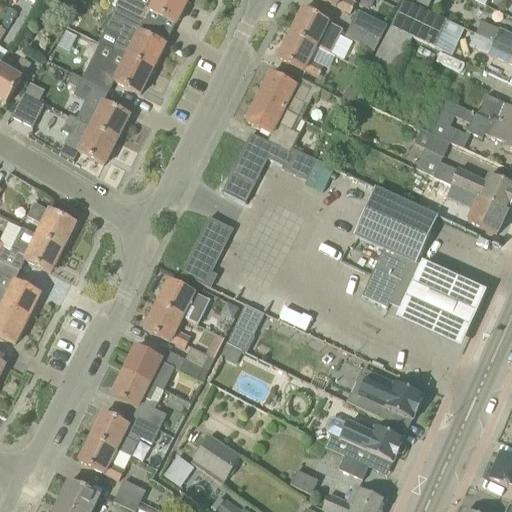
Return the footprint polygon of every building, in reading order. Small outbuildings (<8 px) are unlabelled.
[(176,26),(189,1),(186,0),(120,0),(116,9),(117,10),(145,25),(151,13),(176,26)] [(355,7),(342,0),(316,0),(336,10),(336,9),(351,16),(355,7)] [(418,0),(416,6),(428,11),(433,0),(418,0)] [(439,42),(448,23),(405,2),(392,30),(413,39),(435,50),(439,42)] [(9,10),(0,26),(8,31),(17,15),(9,10)] [(117,11),(105,33),(120,40),(114,52),(121,56),(121,57),(127,60),(153,73),(165,48),(140,35),(145,25),(117,11)] [(331,56),(337,43),(342,32),(327,25),(329,24),(303,11),(291,36),(316,49),(331,56)] [(379,41),(386,27),(358,14),(352,26),(379,41)] [(448,23),(439,42),(456,50),(465,31),(448,23)] [(511,37),(500,32),(482,24),(476,35),(511,52),(511,37)] [(373,53),(379,41),(352,26),(345,39),(373,53)] [(393,79),(413,39),(392,30),(373,69),(393,79)] [(511,52),(476,35),(470,49),(511,67),(511,52)] [(324,70),(309,63),(315,50),(330,58),(291,36),(278,61),(304,73),(319,79),(324,70)] [(88,72),(83,81),(109,95),(115,84),(140,97),(153,73),(127,60),(121,72),(103,63),(94,59),(88,72)] [(0,103),(7,107),(31,67),(22,62),(14,75),(2,68),(0,70),(0,103)] [(271,75),(259,100),(298,120),(305,106),(308,107),(313,98),(317,101),(321,93),(316,91),(300,81),(296,88),(271,75)] [(117,143),(126,124),(129,119),(104,105),(109,95),(74,77),(70,76),(67,82),(80,89),(75,98),(86,104),(76,123),(91,131),(92,130),(117,143)] [(347,94),(343,103),(350,106),(354,97),(347,94)] [(33,130),(42,113),(45,107),(23,96),(11,119),(33,130)] [(477,118),(490,124),(492,121),(511,129),(511,110),(486,98),(477,118)] [(256,106),(246,125),(271,138),(268,145),(289,155),(290,153),(291,151),(298,137),(294,135),(291,134),(298,120),(259,100),(256,106)] [(445,111),(433,137),(450,145),(452,146),(458,134),(450,131),(455,119),(470,126),(470,128),(467,134),(467,135),(471,137),(482,142),(484,137),(506,146),(505,148),(511,151),(511,129),(492,121),(490,124),(477,118),(448,104),(445,111)] [(104,168),(117,143),(92,130),(91,131),(76,123),(70,120),(62,134),(70,138),(65,147),(79,154),(79,155),(104,168)] [(450,145),(433,137),(422,132),(415,147),(443,160),(450,145)] [(245,207),(268,161),(283,169),(282,171),(308,183),(317,163),(291,151),(289,155),(268,145),(251,137),(222,196),(223,196),(245,207)] [(434,180),(433,182),(508,215),(511,205),(511,188),(489,178),(486,185),(441,165),(434,180)] [(497,237),(508,215),(433,182),(432,181),(428,191),(473,212),(468,224),(497,237)] [(417,266),(430,237),(438,219),(416,209),(375,191),(354,238),(370,246),(384,252),(370,281),(362,300),(388,311),(390,305),(402,311),(422,268),(417,266)] [(30,216),(28,220),(43,227),(38,238),(63,251),(74,230),(76,226),(35,206),(30,216)] [(12,251),(10,255),(26,263),(51,276),(63,251),(38,238),(22,230),(22,231),(12,251)] [(188,264),(181,278),(209,291),(216,277),(188,264)] [(361,292),(363,286),(358,284),(361,274),(343,267),(337,283),(361,292)] [(0,307),(28,322),(40,297),(16,284),(1,278),(0,279),(0,307)] [(198,327),(204,314),(209,304),(194,297),(195,295),(169,283),(158,307),(198,327)] [(233,323),(239,311),(227,305),(221,317),(233,323)] [(0,338),(16,347),(28,322),(0,307),(0,338)] [(186,351),(190,341),(176,334),(183,321),(198,327),(158,307),(145,332),(171,344),(186,351)] [(234,330),(227,347),(242,354),(247,356),(254,339),(234,330)] [(207,374),(224,341),(215,337),(205,357),(191,351),(185,363),(207,374)] [(236,368),(243,355),(227,347),(220,360),(236,368)] [(136,349),(124,373),(157,390),(164,394),(172,378),(175,372),(202,385),(207,374),(185,363),(168,354),(164,362),(162,361),(136,349)] [(142,413),(137,421),(159,432),(166,418),(155,413),(158,407),(151,403),(157,390),(124,373),(112,398),(142,413)] [(360,376),(347,405),(401,432),(406,420),(413,423),(424,399),(394,386),(392,390),(360,376)] [(159,433),(159,432),(137,421),(133,430),(104,415),(91,439),(117,452),(132,459),(141,441),(152,447),(159,433)] [(326,447),(325,450),(344,459),(368,470),(374,457),(393,466),(393,465),(398,456),(403,457),(406,450),(402,447),(404,443),(361,423),(358,430),(355,429),(347,425),(346,426),(335,421),(329,423),(326,430),(327,435),(331,436),(326,447)] [(111,465),(117,452),(91,439),(79,464),(105,476),(106,475),(120,482),(125,473),(111,465)] [(232,473),(240,461),(209,440),(201,452),(232,473)] [(223,486),(232,473),(201,452),(192,465),(223,486)] [(511,461),(502,457),(490,483),(511,492),(511,461)] [(344,459),(338,472),(362,483),(368,470),(344,459)] [(311,497),(318,484),(297,474),(291,488),(311,497)] [(69,511),(93,511),(100,499),(69,483),(58,506),(69,511)] [(140,507),(145,495),(124,484),(118,496),(140,507)] [(328,498),(321,511),(382,511),(386,505),(358,493),(357,492),(350,508),(328,498)] [(149,511),(139,508),(140,507),(118,496),(114,505),(128,511),(149,511)] [(238,511),(226,502),(218,511),(238,511)]
